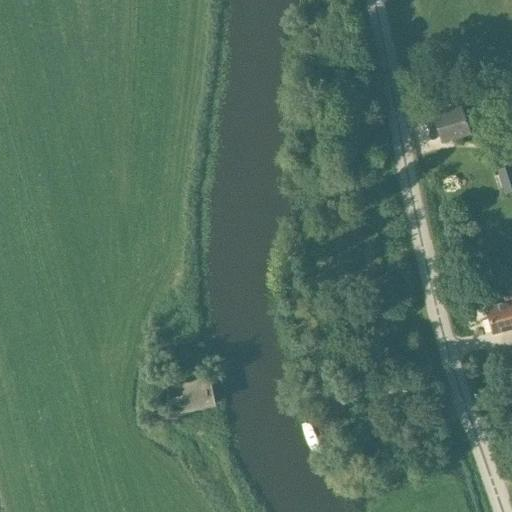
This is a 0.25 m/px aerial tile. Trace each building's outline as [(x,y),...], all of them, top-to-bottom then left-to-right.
[(485,100),(473,104),(477,119),(490,115),(485,100)] [(441,143),(469,134),(479,131),(472,110),(462,113),(460,107),(433,115),(441,143)] [(504,194),(511,191),(511,168),(511,166),(496,171),(504,194)] [(505,303),(485,308),(492,334),(511,329),(511,294),(504,297),(505,303)] [(216,406),(209,376),(162,385),(168,415),(216,406)]
